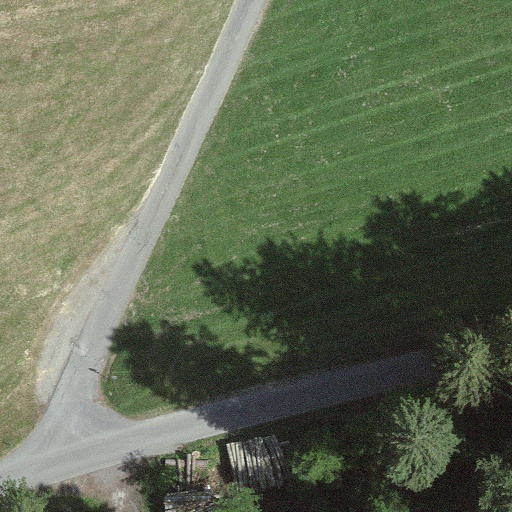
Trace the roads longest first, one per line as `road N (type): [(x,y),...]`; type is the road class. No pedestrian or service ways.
road 1 (unclassified): [(256,0),(51,461)]
road 2 (unclassified): [(51,461),(511,341)]
